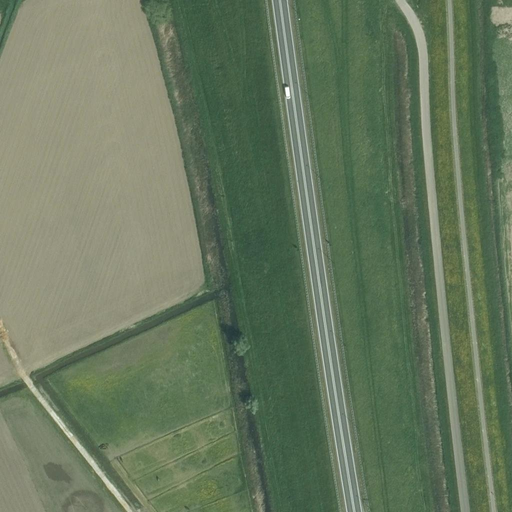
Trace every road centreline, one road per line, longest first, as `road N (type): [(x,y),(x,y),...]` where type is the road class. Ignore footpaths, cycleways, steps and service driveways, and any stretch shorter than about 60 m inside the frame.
road 1 (unclassified): [(465,511),(422,56),(401,0)]
road 2 (trunk): [(354,511),(279,0)]
